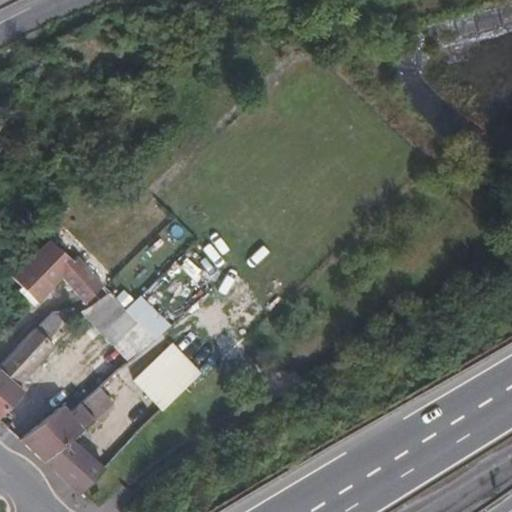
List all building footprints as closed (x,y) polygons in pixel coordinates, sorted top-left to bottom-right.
[(13,181),(6,174),(2,176),(6,184),(13,181)] [(95,280),(77,257),(79,255),(70,246),(62,254),(44,236),(7,271),(28,292),(52,268),(78,295),(95,280)] [(169,324),(140,294),(125,308),(109,291),(83,315),(128,362),(169,324)] [(58,314),(67,309),(60,302),(43,302),(26,321),(40,333),(58,314)] [(10,378),(46,339),(40,333),(26,321),(0,348),(0,401),(16,384),(10,378)] [(177,384),(158,364),(138,380),(158,402),(177,384)] [(66,433),(88,414),(71,396),(60,404),(54,397),(12,433),(38,456),(66,433)] [(72,487),(98,462),(66,433),(38,456),(72,487)]
